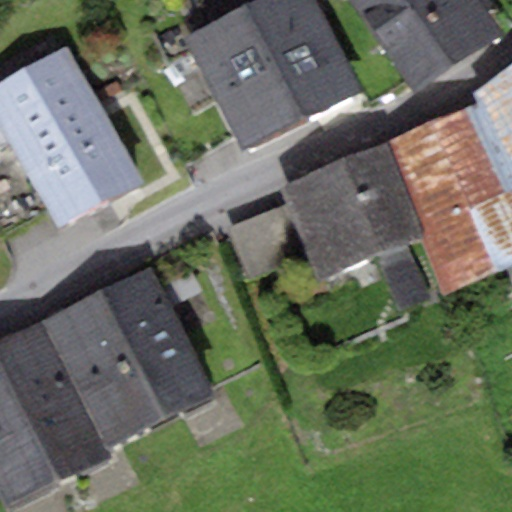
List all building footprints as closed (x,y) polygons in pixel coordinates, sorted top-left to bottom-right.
[(511,52),(511,26),(492,0),(387,0),(381,5),(450,99),(511,52)] [(388,113),(326,3),(230,57),(291,166),(388,113)] [(168,200),(92,71),(17,115),(93,244),(168,200)] [(511,112),(500,121),(511,139),(511,112)] [(511,139),(500,121),(313,204),(360,299),(455,256),(485,310),(511,298),(511,139)] [(307,220),(251,245),(273,292),(328,267),(307,220)] [(176,283),(71,338),(142,473),(247,418),(176,283)] [(62,343),(0,374),(0,451),(31,511),(83,511),(135,485),(62,343)]
